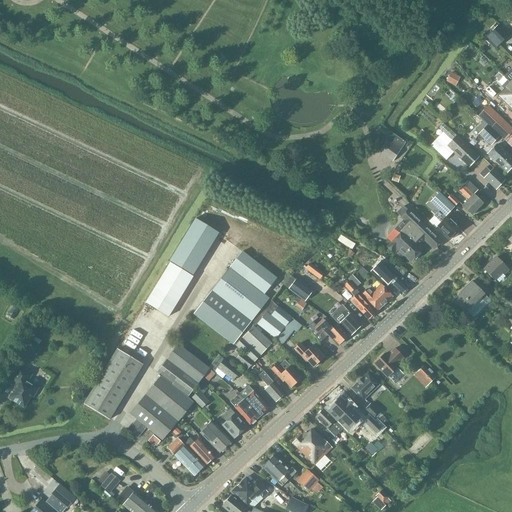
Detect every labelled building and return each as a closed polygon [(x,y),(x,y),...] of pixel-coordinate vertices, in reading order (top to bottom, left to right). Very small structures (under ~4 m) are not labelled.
[(489,34),(500,45),(509,36),(499,25),(489,34)] [(489,63),(482,69),(489,76),(496,70),(489,63)] [(511,111),(511,69),(504,78),(510,84),(498,97),(511,111)] [(451,73),(446,82),(452,85),(457,76),(451,73)] [(507,143),(511,147),(511,127),(493,109),(483,120),(507,143)] [(476,130),(491,145),(495,142),(499,137),(484,122),(476,130)] [(391,132),(384,141),(386,143),(380,151),(393,160),(406,143),(391,132)] [(447,146),(452,141),(443,133),(430,146),(446,161),(454,153),(447,146)] [(454,153),(468,166),(478,157),(457,136),(452,141),(447,146),(454,153)] [(503,169),(507,173),(511,167),(511,158),(499,146),(490,156),(500,166),(503,169)] [(486,167),(479,174),(495,190),(505,180),(493,168),(490,170),(486,167)] [(463,185),(458,191),(468,201),(462,207),(471,216),(483,204),(474,195),(463,185)] [(450,238),(451,239),(453,239),(457,235),(457,234),(456,232),(458,230),(445,216),(453,208),(439,194),(437,195),(436,193),(431,198),(433,199),(430,202),(439,210),(434,215),(441,222),(437,226),(450,238)] [(453,207),(458,202),(451,196),(446,200),(453,207)] [(421,238),(432,249),(439,243),(405,208),(398,215),(406,223),(397,232),(399,233),(390,242),(391,243),(387,247),(393,253),(397,250),(410,262),(422,250),(416,243),(421,238)] [(192,276),(218,233),(195,219),(169,262),(192,276)] [(349,250),(345,254),(351,259),(354,254),(349,250)] [(263,295),(276,278),(242,252),(229,268),(263,295)] [(505,275),(508,272),(495,258),(484,269),(495,281),(503,273),(505,275)] [(381,261),(371,272),(386,287),(389,284),(401,295),(408,288),(400,280),(406,273),(396,266),(391,271),(381,261)] [(309,263),(305,269),(320,280),(324,274),(309,263)] [(192,278),(169,264),(145,304),(168,318),(192,278)] [(334,267),(329,272),(333,277),(338,272),(334,267)] [(229,268),(228,270),(211,293),(251,323),(270,299),(263,295),(229,268)] [(287,285),(291,276),(285,274),(282,283),(287,285)] [(356,288),(360,284),(352,276),(348,280),(356,288)] [(296,279),(288,289),(305,302),(312,292),(296,279)] [(378,282),(372,288),(371,287),(362,295),(377,311),(392,297),(378,282)] [(347,283),(343,287),(350,294),(354,289),(347,283)] [(464,291),(454,301),(466,313),(468,312),(473,318),(487,304),(485,303),(488,300),(471,283),(464,290),(464,291)] [(357,308),(369,320),(374,314),(363,303),(365,301),(358,294),(358,293),(354,289),(350,294),(354,298),(349,302),(356,309),(357,308)] [(251,323),(211,293),(194,315),(233,345),(251,323)] [(303,311),(307,304),(298,298),(294,304),(303,311)] [(258,324),(266,313),(271,316),(277,307),(270,299),(251,323),(253,327),(258,324)] [(277,307),(271,316),(266,313),(258,324),(275,338),(280,332),(284,326),(291,318),(277,307)] [(338,310),(331,317),(337,323),(337,322),(339,324),(350,336),(361,326),(350,314),(346,310),(342,314),(338,310)] [(333,340),(337,345),(346,337),(336,326),(332,330),(322,320),(319,324),(315,319),(305,328),(319,343),(323,339),(320,335),(323,332),(331,341),(333,340)] [(235,346),(253,327),(251,323),(233,345),(235,346)] [(284,326),(280,332),(287,338),(292,332),(284,326)] [(253,327),(235,346),(254,363),(272,344),(253,327)] [(144,352),(147,347),(137,340),(140,336),(131,330),(120,347),(142,362),(147,354),(144,352)] [(39,345),(41,341),(33,336),(31,340),(39,345)] [(29,339),(22,350),(31,356),(38,345),(38,344),(29,339)] [(308,360),(314,366),(323,358),(312,345),(305,351),(299,344),(294,349),(305,362),(308,360)] [(171,384),(183,392),(187,396),(197,384),(198,384),(209,369),(178,345),(166,360),(157,372),(172,383),(171,384)] [(117,349),(91,392),(84,405),(109,420),(142,365),(117,349)] [(385,354),(374,364),(387,378),(388,377),(393,383),(403,374),(397,368),(398,367),(396,365),(403,358),(394,349),(387,356),(385,354)] [(248,370),(254,363),(241,353),(235,360),(248,370)] [(232,381),(239,373),(218,356),(209,368),(223,379),(225,376),(232,381)] [(285,381),(291,388),(301,379),(290,367),(284,373),(277,365),(272,370),(283,383),(285,381)] [(429,369),(427,370),(423,366),(417,373),(428,385),(435,378),(432,375),(434,374),(429,369)] [(16,385),(12,392),(9,398),(24,408),(31,396),(33,397),(38,388),(27,382),(31,375),(19,368),(11,382),(16,385)] [(269,387),(265,390),(276,403),(284,395),(263,371),(259,375),(261,377),(269,387)] [(368,373),(351,389),(363,401),(379,385),(368,373)] [(47,374),(42,383),(46,385),(51,377),(47,374)] [(160,378),(130,414),(137,420),(127,431),(136,438),(146,427),(162,441),(194,403),(160,378)] [(203,395),(207,390),(201,385),(197,389),(203,395)] [(240,394),(238,392),(236,394),(237,396),(230,402),(235,407),(234,408),(249,425),(269,408),(254,391),(253,391),(248,386),(240,394)] [(209,403),(199,392),(192,399),(202,409),(209,403)] [(344,402),(340,398),(335,404),(334,403),(329,407),(331,409),(330,409),(347,426),(347,425),(350,427),(360,417),(350,408),(351,407),(345,401),(344,402)] [(376,418),(380,414),(370,404),(365,410),(374,419),(376,418)] [(240,420),(235,414),(231,409),(221,417),(226,422),(222,426),(233,438),(246,427),(240,420)] [(332,440),(343,429),(324,410),(316,418),(327,429),(324,432),(332,440)] [(366,415),(361,419),(371,429),(375,424),(366,415)] [(231,442),(217,427),(212,422),(200,434),(205,439),(219,453),(231,442)] [(182,436),(179,433),(180,432),(176,428),(172,433),(179,439),(182,436)] [(300,436),(292,444),(315,466),(332,448),(312,429),(307,434),(306,432),(301,437),(300,436)] [(147,440),(154,447),(159,441),(152,434),(147,440)] [(177,438),(167,448),(194,476),(204,467),(177,438)] [(190,438),(185,443),(194,454),(195,454),(205,465),(215,457),(204,445),(199,439),(194,443),(190,438)] [(377,450),(370,443),(365,448),(372,455),(377,450)] [(270,463),(289,482),(297,473),(293,469),(290,471),(276,457),(270,463)] [(283,488),(289,482),(270,463),(263,469),(278,484),(278,483),(283,488)] [(317,483),(318,481),(306,470),(297,481),(309,491),(310,490),(317,483)] [(110,476),(103,485),(102,487),(107,492),(117,480),(111,475),(110,476)] [(231,492),(245,507),(253,507),(268,493),(257,481),(253,485),(246,478),(231,492)] [(32,492),(56,511),(63,511),(75,498),(60,485),(60,484),(55,480),(32,492)] [(118,501),(123,505),(131,511),(155,511),(157,511),(134,492),(132,494),(128,490),(118,501)] [(381,492),(375,497),(377,498),(383,505),(388,499),(381,492)] [(249,511),(231,496),(223,507),(229,511),(249,511)] [(286,507),(296,511),(306,511),(309,507),(291,498),(286,507)] [(30,511),(53,511),(44,504),(40,501),(30,511)]
